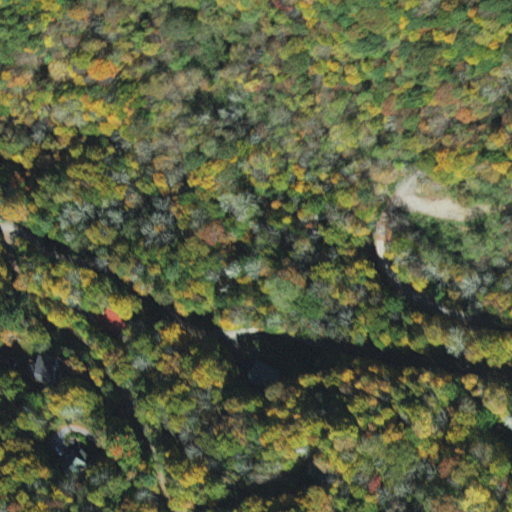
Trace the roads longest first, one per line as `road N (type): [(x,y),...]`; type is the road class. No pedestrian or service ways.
road 1 (residential): [(511,377),(447,373),(275,329),(195,332),(123,269),(55,256),(0,224)]
road 2 (residential): [(511,302),(421,266),(364,197),(374,139),(426,113),(511,146)]
road 3 (residential): [(186,511),(159,489),(141,419),(107,356),(12,273),(7,226)]
